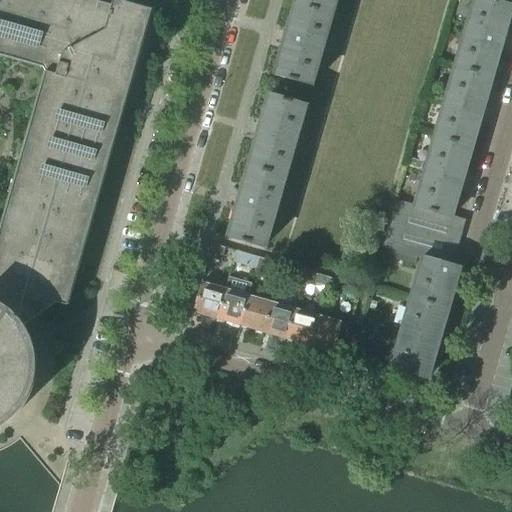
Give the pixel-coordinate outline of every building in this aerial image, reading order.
[(0,428),(4,426),(8,423),(11,419),(15,416),(19,411),(21,407),(24,403),(26,398),(28,394),(30,389),(31,386),(32,381),(33,376),(33,371),(33,366),(33,361),(33,358),(32,353),(31,348),(29,343),(27,338),(24,333),(22,329),(21,328),(26,324),(26,325),(45,311),(46,311),(46,310),(55,304),(65,307),(130,80),(150,12),(112,1),(110,7),(98,4),(98,0),(0,0),(0,57),(41,69),(44,74),(0,228),(0,428)] [(295,0),(293,6),(330,16),(334,0),(295,0)] [(454,68),(490,78),(495,61),(490,60),(494,51),(498,52),(501,41),(503,33),(500,32),(501,22),(506,23),(511,7),(487,0),(473,0),(465,31),(454,68)] [(320,51),(330,16),(293,6),(290,19),(286,30),(286,32),(283,41),(281,49),(280,52),(277,62),(273,77),(310,87),(319,53),(320,51)] [(444,103),(434,139),(470,149),(475,132),(470,130),(474,121),(477,122),(480,113),(483,103),(479,102),(481,92),(486,94),(490,78),(454,68),(444,103)] [(247,167),(283,178),(294,142),(299,124),(304,106),(267,96),(263,110),(260,121),(259,124),(257,132),(254,140),(254,143),(251,154),(247,167)] [(465,164),(470,149),(434,139),(424,174),(414,208),(450,218),(454,202),(449,201),(453,192),(457,193),(460,184),(462,174),(463,173),(459,172),(460,163),(465,164)] [(409,159),(406,166),(420,170),(423,163),(409,159)] [(273,213),(283,178),(247,167),(247,168),(243,181),(240,192),(239,194),(236,203),(234,211),(233,214),(230,225),(226,239),(262,249),(266,239),(273,213)] [(385,258),(419,267),(421,258),(450,266),(463,222),(461,222),(450,218),(414,208),(396,203),(395,204),(382,249),(387,250),(385,258)] [(212,245),(209,256),(220,260),(224,248),(212,245)] [(248,255),(236,252),(233,264),(245,267),(248,255)] [(271,262),(258,258),(255,270),(267,273),(271,262)] [(421,258),(419,267),(412,289),(410,296),(447,306),(450,296),(450,295),(447,294),(447,289),(448,284),(453,285),(454,283),(455,280),(455,279),(458,269),(450,266),(421,258)] [(294,269),(281,265),(278,277),(291,280),(294,269)] [(317,275),(305,272),(301,283),(314,287),(317,275)] [(327,278),(324,289),(324,290),(337,294),(340,282),(327,278)] [(203,316),(215,319),(223,291),(202,285),(202,284),(201,284),(192,313),(193,314),(193,313),(203,316)] [(238,327),(239,327),(247,297),(246,298),(224,291),(225,291),(224,290),(223,291),(215,319),(215,320),(216,320),(226,322),(239,326),(238,327)] [(442,323),(447,306),(410,296),(400,333),(389,369),(425,380),(426,380),(430,365),(430,364),(427,363),(428,353),(433,355),(434,352),(435,349),(435,348),(436,343),(438,336),(439,335),(435,334),(436,324),(441,325),(442,323)] [(261,333),(262,334),(271,304),(270,304),(248,298),(248,297),(247,297),(239,327),(239,326),(249,329),(262,332),(261,333)] [(285,340),(293,310),(293,311),(271,305),(271,304),(262,334),(262,333),(272,336),(285,339),(285,340)] [(308,346),(308,347),(316,317),(316,318),(294,311),(293,310),(285,340),(295,342),(308,346)] [(316,317),(308,346),(308,347),(309,346),(318,349),(331,352),(331,353),(332,354),(340,324),(339,324),(317,318),(317,317),(316,317)]
